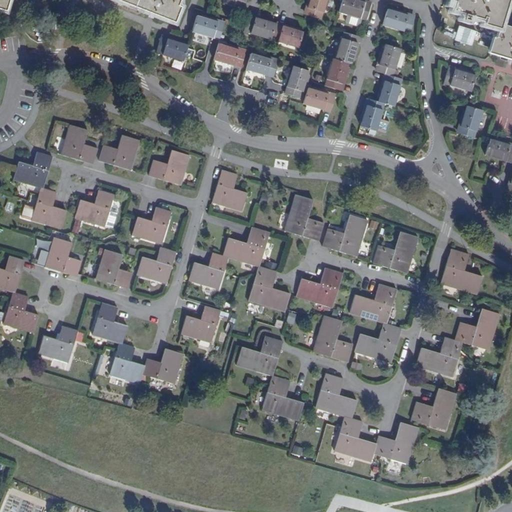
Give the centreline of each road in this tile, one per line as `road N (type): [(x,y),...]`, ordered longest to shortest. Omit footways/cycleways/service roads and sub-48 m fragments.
road 1 (residential): [(22,56),(114,67),(223,128)]
road 2 (residential): [(223,128),(338,147),(422,173)]
road 3 (residential): [(391,0),(426,11),(438,146)]
road 4 (residential): [(383,0),(343,132)]
road 5 (residential): [(77,172),(199,207)]
